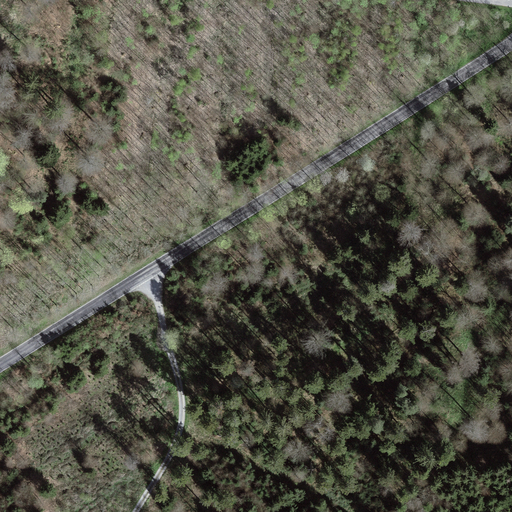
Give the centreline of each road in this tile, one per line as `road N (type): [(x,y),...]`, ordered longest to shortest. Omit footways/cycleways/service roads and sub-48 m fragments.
road 1 (tertiary): [(511,42),(0,365)]
road 2 (track): [(136,511),(170,455),(178,422),(176,379),(147,271)]
